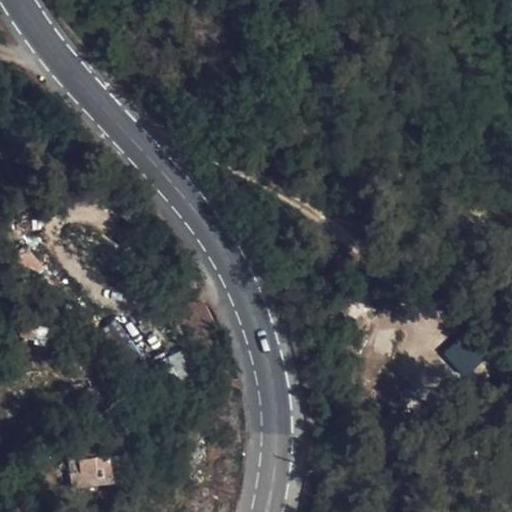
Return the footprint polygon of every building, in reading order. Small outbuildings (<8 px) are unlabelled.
[(198,319),(176,329),(186,351),(208,340),(198,319)] [(25,344),(49,336),(43,321),(20,329),(25,344)] [(466,332),(443,353),(464,376),(487,355),(466,332)] [(162,368),(180,365),(177,349),(159,352),(162,368)] [(101,484),(99,458),(68,462),(70,487),(101,484)]
